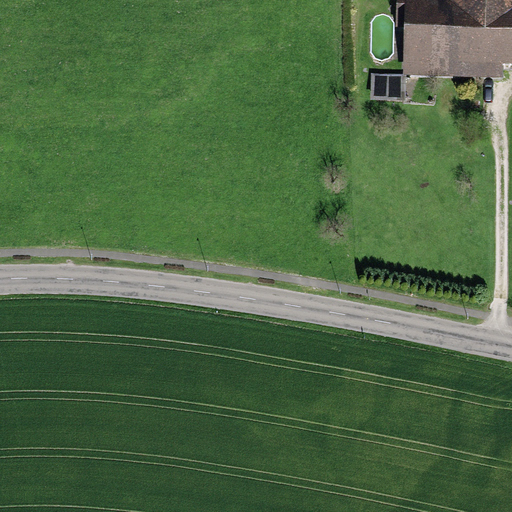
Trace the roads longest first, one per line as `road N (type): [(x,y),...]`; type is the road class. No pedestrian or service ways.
road 1 (secondary): [(511,349),(308,308),(0,282)]
road 2 (track): [(497,346),(503,98),(511,88)]
